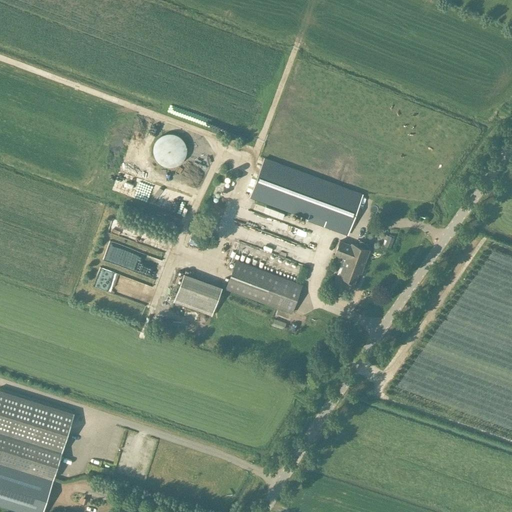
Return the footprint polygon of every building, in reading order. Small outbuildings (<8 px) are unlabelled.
[(153,150),(155,156),(158,161),(162,164),(167,166),(173,166),(179,164),(183,161),(186,156),(187,151),(187,146),(185,141),(181,137),(176,133),(169,133),(163,134),(158,138),(154,143),(153,150)] [(362,195),(339,186),(264,158),(250,196),(308,217),(307,219),(347,234),(362,195)] [(155,204),(178,212),(183,197),(160,190),(155,204)] [(280,234),(282,224),(260,218),(259,222),(266,224),(265,230),(280,234)] [(389,235),(385,245),(391,248),(395,237),(389,235)] [(273,236),(267,253),(305,266),(311,249),(273,236)] [(363,255),(366,256),(369,249),(368,249),(370,243),(361,240),(359,246),(352,243),(351,245),(340,241),(335,253),(340,255),(341,251),(343,252),(344,250),(362,257),(363,255)] [(360,272),(366,256),(363,255),(362,257),(344,250),(343,252),(341,251),(340,255),(346,257),(340,276),(354,281),(358,271),(360,272)] [(292,313),(302,285),(236,260),(226,288),(292,313)] [(106,282),(109,283),(114,272),(101,267),(94,286),(103,290),(106,282)] [(222,287),(183,273),(173,301),(212,315),(222,287)] [(283,327),(284,321),(274,319),(273,325),(283,327)] [(0,389),(0,504),(24,511),(42,511),(74,413),(0,389)] [(120,489),(118,496),(125,498),(127,491),(120,489)]
